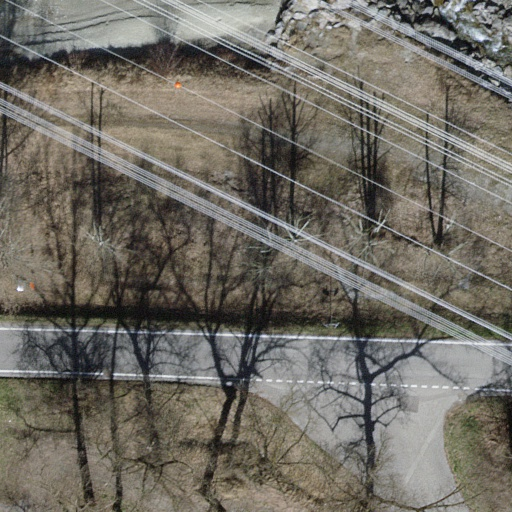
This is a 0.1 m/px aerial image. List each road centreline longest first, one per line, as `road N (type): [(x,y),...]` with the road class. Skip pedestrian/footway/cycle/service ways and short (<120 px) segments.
road 1 (unclassified): [(511,370),(0,351)]
road 2 (track): [(365,362),(373,415),(448,511)]
